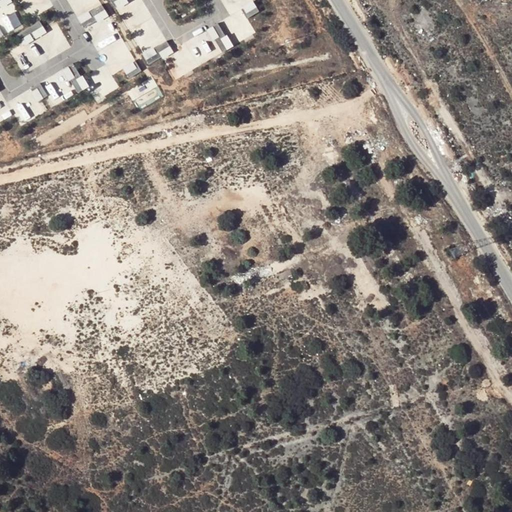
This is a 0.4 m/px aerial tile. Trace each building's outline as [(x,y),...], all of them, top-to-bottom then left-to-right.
[(0,6),(1,8),(12,2),(10,0),(1,0),(0,1),(0,6)] [(110,0),(115,8),(117,7),(115,2),(118,0),(110,0)] [(126,0),(118,0),(115,2),(117,7),(118,8),(128,2),(126,0)] [(246,12),(256,6),(253,0),(252,0),(243,6),(244,8),(246,12)] [(105,10),(102,4),(89,12),(91,16),(80,22),(84,28),(96,20),(94,17),(105,10)] [(260,11),(256,6),(246,12),(244,8),(241,9),(247,18),(260,11)] [(88,10),(77,17),(80,22),(91,16),(89,12),(88,10)] [(96,20),(97,22),(108,16),(105,10),(94,17),(96,20)] [(30,34),(32,38),(34,37),(32,33),(43,27),(39,21),(16,35),(19,41),(30,34)] [(219,37),(215,40),(223,52),(228,49),(222,38),(225,35),(218,23),(212,26),(219,37)] [(207,30),(213,41),(215,40),(219,37),(212,26),(207,30)] [(46,32),(43,27),(32,33),(34,37),(35,39),(46,32)] [(22,46),(33,40),(32,38),(30,34),(19,41),(22,46)] [(225,35),(222,38),(228,49),(234,46),(227,35),(225,35)] [(170,47),(167,41),(154,48),(156,52),(145,59),(149,64),(161,57),(159,53),(170,47)] [(153,47),(142,53),(145,59),(156,52),(154,48),(153,47)] [(161,57),(162,59),(173,52),(170,47),(159,53),(161,57)] [(125,72),(136,66),(133,62),(132,60),(122,67),(125,72)] [(135,61),(133,62),(136,66),(125,72),(129,78),(141,70),(135,61)] [(74,78),(70,80),(77,93),(83,89),(76,78),(80,76),(73,63),(67,67),(74,78)] [(62,70),(68,81),(70,80),(74,78),(67,67),(62,70)] [(80,76),(76,78),(83,89),(88,86),(82,75),(80,76)] [(30,89),(32,91),(36,88),(42,99),(47,95),(40,83),(30,89)] [(42,99),(36,88),(32,91),(30,92),(36,102),(42,99)] [(0,119),(9,115),(2,101),(0,101),(0,119)]
